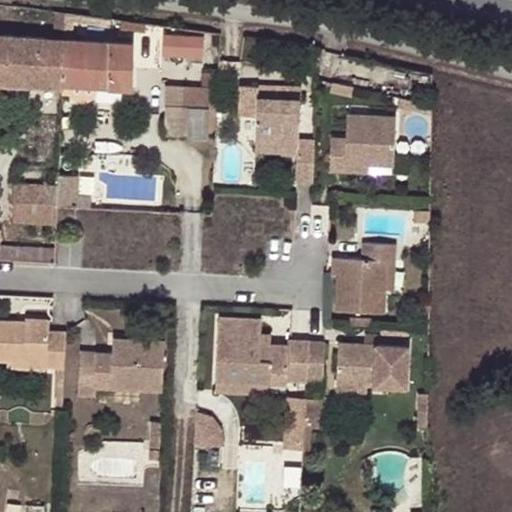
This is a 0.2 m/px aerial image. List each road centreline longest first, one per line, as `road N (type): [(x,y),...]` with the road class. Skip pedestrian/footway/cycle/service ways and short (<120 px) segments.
road 1 (unclassified): [(153,0),(511,68)]
road 2 (residential): [(0,278),(304,290),(306,237)]
